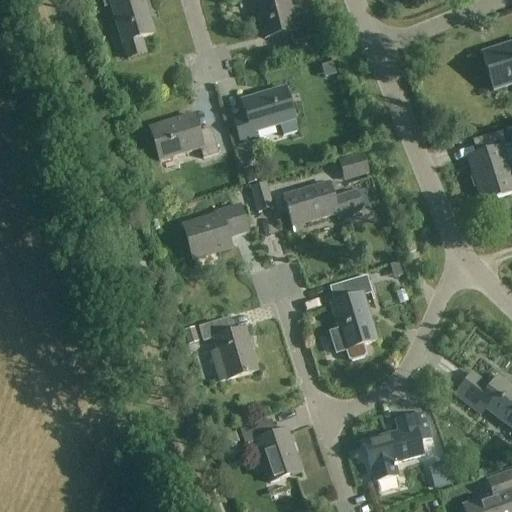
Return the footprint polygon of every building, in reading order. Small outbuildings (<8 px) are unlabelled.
[(102,0),(105,8),(110,6),(126,61),(145,55),(141,40),(155,35),(143,0),(102,0)] [(291,19),(286,0),(253,0),(264,41),(289,35),(292,45),(319,38),(313,14),(291,19)] [(511,46),(481,56),(493,93),(511,86),(511,46)] [(234,123),(240,146),(256,141),(254,135),(294,123),(285,91),(241,104),(246,119),(234,123)] [(198,134),(193,118),(149,131),(159,163),(200,151),(203,161),(218,157),(210,131),(198,134)] [(477,157),(467,160),(481,205),(511,195),(511,169),(510,163),(506,164),(501,148),(509,146),(510,148),(511,147),(511,130),(473,142),(477,157)] [(339,163),(344,181),(368,175),(362,157),(339,163)] [(248,186),(259,183),(254,168),(243,171),(248,186)] [(236,179),(226,172),(218,183),(229,190),(236,179)] [(251,189),(258,213),(272,209),(265,186),(251,189)] [(293,235),(294,234),(293,229),(336,216),(338,222),(360,215),(354,194),(332,201),(328,186),(283,199),(293,235)] [(183,228),(193,261),(230,250),(227,240),(247,234),(239,207),(214,215),(215,218),(183,228)] [(404,248),(408,256),(415,253),(411,245),(404,248)] [(330,305),(338,331),(328,334),(335,355),(345,352),(345,353),(375,344),(361,297),(371,294),(366,279),(339,287),(344,301),(330,305)] [(213,341),(216,353),(210,355),(218,383),(224,381),(225,383),(256,374),(244,332),(233,335),(229,321),(198,330),(202,345),(213,341)] [(197,344),(193,329),(183,332),(187,347),(197,344)] [(455,398),(480,416),(484,410),(511,430),(511,391),(497,381),(491,390),(471,376),(455,398)] [(363,443),(374,484),(398,478),(394,465),(423,458),(419,442),(430,439),(424,414),(395,422),(398,434),(363,443)] [(275,437),(270,422),(239,433),(244,448),(255,444),(269,486),(300,476),(286,433),(275,437)] [(238,444),(234,432),(219,437),(223,449),(238,444)] [(462,509),(463,511),(511,511),(511,473),(486,483),(492,498),(462,509)]
